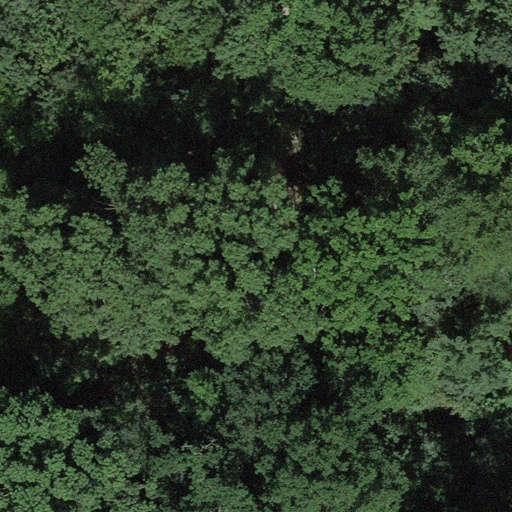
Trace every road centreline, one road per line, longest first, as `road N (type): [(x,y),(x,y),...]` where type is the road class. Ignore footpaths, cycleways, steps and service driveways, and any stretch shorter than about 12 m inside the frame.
road 1 (track): [(0,473),(260,286)]
road 2 (track): [(260,286),(288,202),(286,0)]
